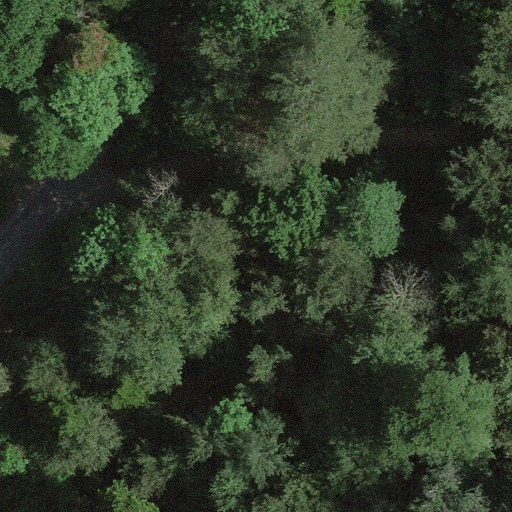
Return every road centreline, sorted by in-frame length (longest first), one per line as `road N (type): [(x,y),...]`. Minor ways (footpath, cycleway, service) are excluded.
road 1 (track): [(32,218),(180,168),(318,142),(511,131)]
road 2 (unclassified): [(0,250),(216,0)]
